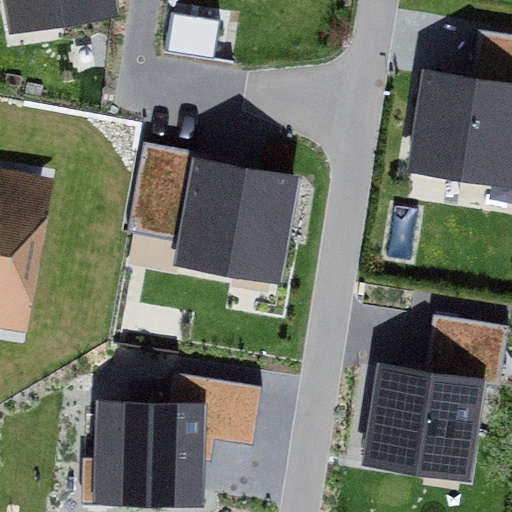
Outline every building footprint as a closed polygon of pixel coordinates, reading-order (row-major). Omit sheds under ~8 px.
[(6,0),(12,36),(119,20),(115,0),(6,0)] [(429,79),(412,170),(511,186),(511,174),(511,34),(480,29),(469,86),(429,79)] [(302,180),(191,160),(172,270),(281,290),(302,180)] [(0,327),(33,334),(60,182),(0,170),(0,327)] [(386,369),(372,460),(472,480),(484,384),(499,385),(511,327),(432,311),(421,374),(386,369)] [(206,405),(97,403),(95,504),(204,505),(206,405)]
